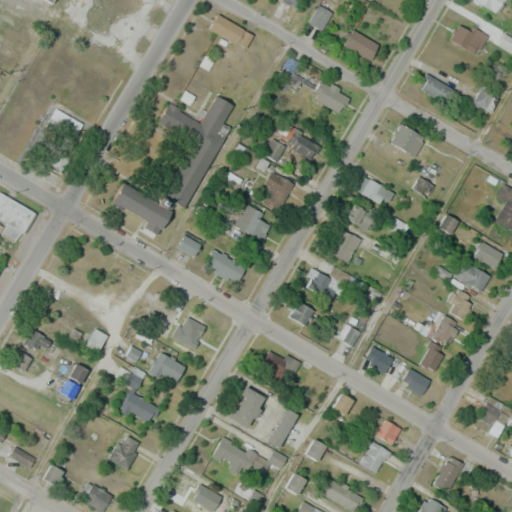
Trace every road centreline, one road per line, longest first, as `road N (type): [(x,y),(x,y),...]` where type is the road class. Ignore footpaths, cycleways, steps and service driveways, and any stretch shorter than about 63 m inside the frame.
road 1 (residential): [(0,162),(511,470)]
road 2 (residential): [(141,511),(437,0)]
road 3 (residential): [(0,316),(181,0)]
road 4 (residential): [(222,0),(511,165)]
road 5 (residential): [(385,511),(511,291)]
